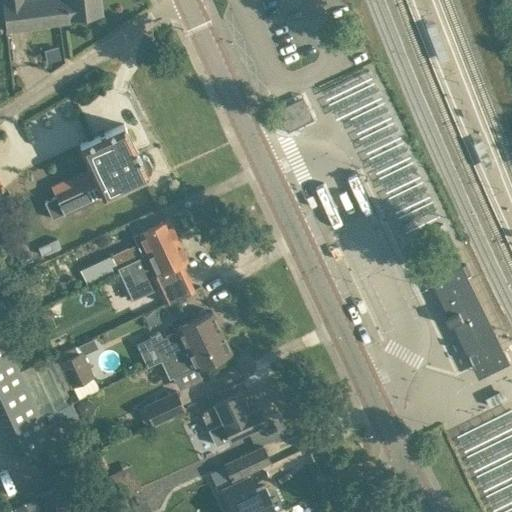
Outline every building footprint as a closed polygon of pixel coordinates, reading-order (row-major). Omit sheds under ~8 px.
[(0,0),(0,23),(5,23),(6,29),(70,20),(69,15),(101,11),(99,0),(0,0)] [(304,94),(277,107),(285,123),(288,131),(315,118),(304,94)] [(95,177),(103,193),(103,194),(148,173),(147,172),(150,169),(151,164),(148,157),(143,154),(138,155),(124,125),(125,125),(124,123),(79,144),(92,170),(95,177)] [(44,200),(52,217),(103,193),(95,177),(55,196),(44,200)] [(139,243),(112,256),(117,267),(178,238),(168,216),(134,233),(139,243)] [(178,238),(117,267),(132,299),(159,286),(154,274),(170,267),(188,258),(178,238)] [(88,284),(100,279),(92,262),(80,267),(88,284)] [(498,346),(459,266),(437,277),(454,312),(446,316),(450,324),(458,320),(476,356),(498,346)] [(160,319),(155,307),(143,313),(149,324),(160,319)] [(153,341),(162,360),(222,331),(212,309),(194,318),(176,327),(176,328),(153,341)] [(0,422),(17,458),(30,452),(35,463),(46,458),(51,468),(63,463),(62,460),(69,457),(61,439),(53,442),(53,441),(0,326),(0,422)] [(222,331),(162,360),(171,377),(195,365),(196,368),(213,359),(231,351),(222,331)] [(70,386),(73,385),(78,397),(99,387),(81,350),(58,361),(70,386)] [(176,389),(143,404),(152,423),(185,408),(176,389)] [(240,390),(221,399),(201,409),(211,427),(224,420),(232,436),(247,429),(265,420),(258,405),(249,410),(240,390)] [(85,415),(91,412),(94,406),(92,400),(86,397),(80,400),(77,406),(79,412),(85,415)] [(270,459),(263,445),(224,463),(230,478),(270,459)] [(275,511),(276,511),(263,484),(255,488),(248,475),(221,488),(233,511),(275,511)] [(123,509),(130,506),(123,493),(116,496),(123,509)] [(15,511),(42,511),(36,497),(13,507),(15,511)]
